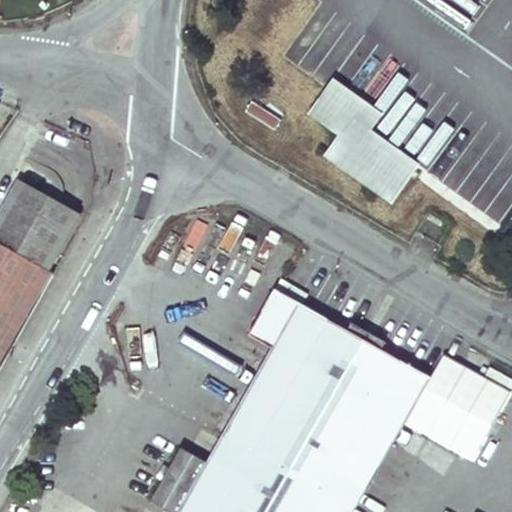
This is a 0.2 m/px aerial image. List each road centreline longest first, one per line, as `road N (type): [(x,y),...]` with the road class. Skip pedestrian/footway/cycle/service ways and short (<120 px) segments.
road 1 (unclassified): [(511,326),(194,151),(145,109)]
road 2 (tertiary): [(0,452),(130,234),(145,109)]
road 3 (unknown): [(80,318),(155,359),(61,511)]
road 4 (unclassified): [(0,60),(145,109)]
road 5 (tertiary): [(130,0),(78,28),(0,53)]
